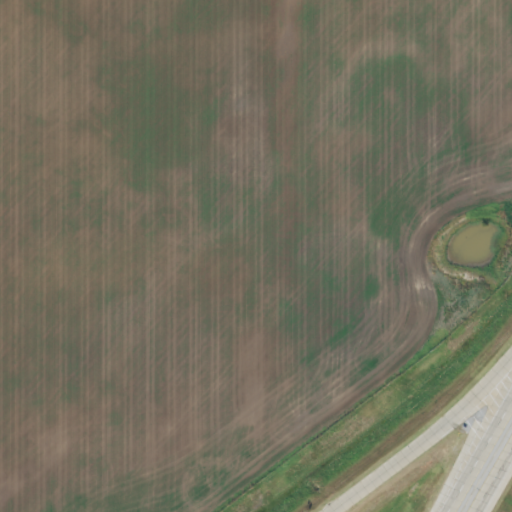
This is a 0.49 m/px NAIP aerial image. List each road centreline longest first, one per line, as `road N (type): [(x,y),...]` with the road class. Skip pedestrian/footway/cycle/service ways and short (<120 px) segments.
road 1 (motorway): [(449,422),(331,511)]
road 2 (motorway): [(511,399),(447,511)]
